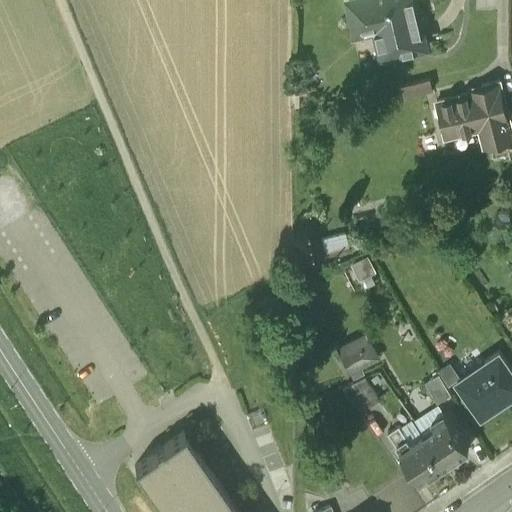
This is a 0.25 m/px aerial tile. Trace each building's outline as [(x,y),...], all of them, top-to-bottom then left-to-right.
[(415,16),(411,0),(352,0),(349,1),(354,23),(378,18),(386,55),(425,46),(418,15),(415,16)] [(405,95),(435,86),(431,73),(401,82),(405,95)] [(481,90),(435,101),(444,137),(485,127),(489,143),(511,137),(511,136),(498,82),(480,86),(481,90)] [(488,251),(479,257),(496,282),(507,275),(494,256),(492,257),(488,251)] [(367,335),(338,348),(350,375),(379,362),(367,335)] [(488,366),(461,384),(482,416),(499,404),(495,399),(511,388),(511,371),(499,353),(485,362),(488,366)] [(439,372),(424,381),(437,402),(451,393),(439,372)] [(364,377),(344,390),(360,412),(379,399),(364,377)] [(262,409),(246,415),(252,430),(268,424),(262,409)] [(429,417),(417,425),(443,465),(446,463),(451,464),(457,460),(457,456),(468,448),(444,412),(432,421),(429,417)] [(388,434),(420,481),(443,465),(417,425),(413,420),(401,428),(399,426),(388,434)] [(240,511),(183,430),(134,465),(166,511),(240,511)]
